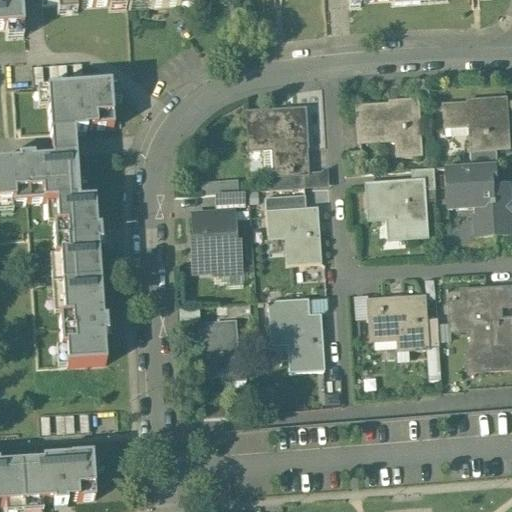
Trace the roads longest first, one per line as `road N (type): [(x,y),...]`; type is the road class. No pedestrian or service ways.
road 1 (residential): [(167,511),(152,264),(157,155),(192,103),(217,84),(326,66)]
road 2 (residential): [(511,264),(338,274),(326,66)]
road 3 (residential): [(326,66),(511,56)]
